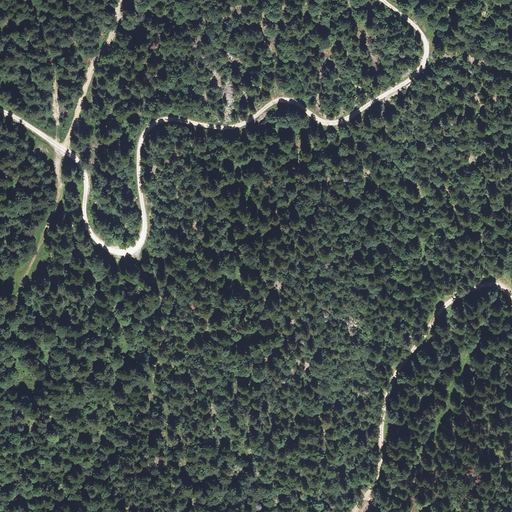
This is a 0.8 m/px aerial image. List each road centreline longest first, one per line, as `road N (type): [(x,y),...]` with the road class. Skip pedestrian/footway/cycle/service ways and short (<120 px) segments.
road 1 (track): [(57,145),(81,165),(91,236),(112,249),(136,247),(145,224),(137,159),(154,124),(226,129),(283,100),(336,122),(422,66),(425,39),(382,0)]
road 2 (track): [(355,511),(384,458),(392,380),(445,303),(489,282),(511,297)]
road 3 (track): [(118,0),(57,145)]
road 4 (track): [(29,0),(50,66),(57,145)]
